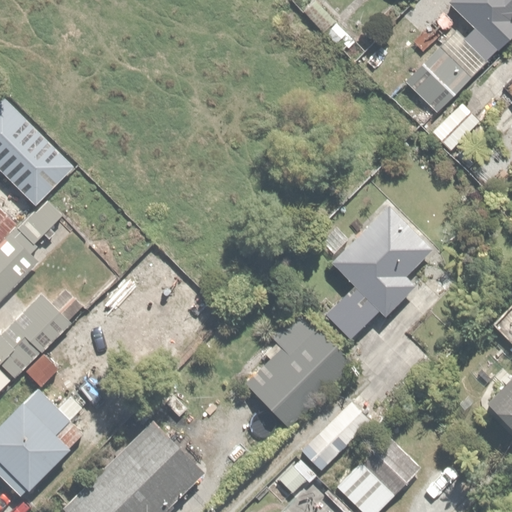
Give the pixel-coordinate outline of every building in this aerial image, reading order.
[(511,0),(450,0),(474,24),(464,33),(483,54),(511,26),(511,0)] [(440,37),(400,79),(430,108),(470,67),(440,37)] [(0,88),(0,87),(0,165),(35,200),(74,161),(0,88)] [(461,95),(431,125),(450,145),(481,115),(461,95)] [(0,241),(34,207),(3,176),(0,178),(0,241)] [(34,207),(0,241),(0,294),(74,221),(50,197),(37,210),(34,207)] [(389,198),(331,253),(356,280),(326,308),(350,332),(378,305),(384,311),(418,278),(412,272),(437,249),(389,198)] [(39,287),(0,325),(0,362),(14,377),(31,360),(85,303),(67,286),(53,300),(39,287)] [(278,350),(246,380),(287,422),(350,362),(287,296),(255,326),(278,350)] [(511,325),(503,332),(511,342),(511,365),(485,386),(511,420),(511,325)] [(0,418),(0,475),(17,494),(84,432),(39,383),(0,418)] [(350,398),(300,444),(324,469),(373,422),(350,398)] [(153,415),(61,499),(73,511),(154,511),(202,468),(153,415)] [(385,431),(335,482),(364,511),(374,511),(420,465),(385,431)] [(306,476),(312,483),(321,474),(298,451),(275,473),(292,490),(306,476)]
